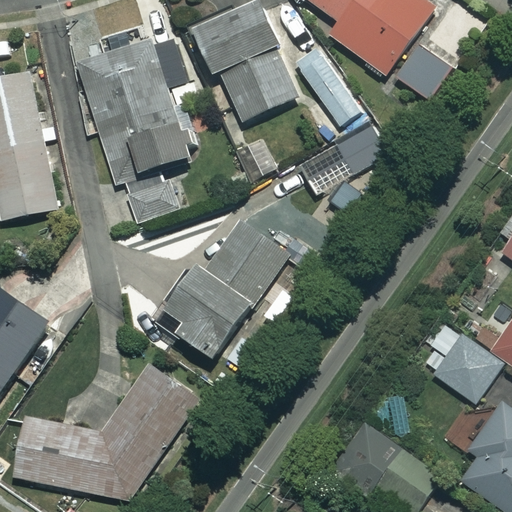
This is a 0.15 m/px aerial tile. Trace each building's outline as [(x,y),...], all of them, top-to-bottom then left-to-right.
[(282,43),(262,0),(251,0),(196,25),(217,72),(222,70),(244,120),(300,95),(277,45),(282,43)] [(455,68),(415,38),(439,6),(430,0),(313,0),(341,21),(332,33),(386,75),(391,69),(430,100),(455,68)] [(154,40),(81,63),(119,186),(127,183),(139,223),(183,209),(168,161),(191,154),(154,40)] [(364,111),(322,49),(300,64),(343,126),(364,111)] [(62,207),(34,70),(0,77),(0,201),(4,219),(62,207)] [(392,154),(374,124),(337,146),(355,176),(392,154)] [(292,253),(244,220),(210,269),(200,261),(161,317),(217,355),(249,309),(251,311),(292,253)] [(0,395),(52,321),(0,285),(0,395)] [(505,363),(447,323),(420,363),(478,402),(505,363)] [(511,328),(496,352),(511,363),(511,328)] [(204,396),(157,363),(99,439),(27,423),(16,474),(132,498),(204,396)] [(511,406),(503,400),(470,447),(481,454),(464,478),(511,511),(511,406)] [(359,420),(330,469),(401,511),(423,511),(447,473),(359,420)]
